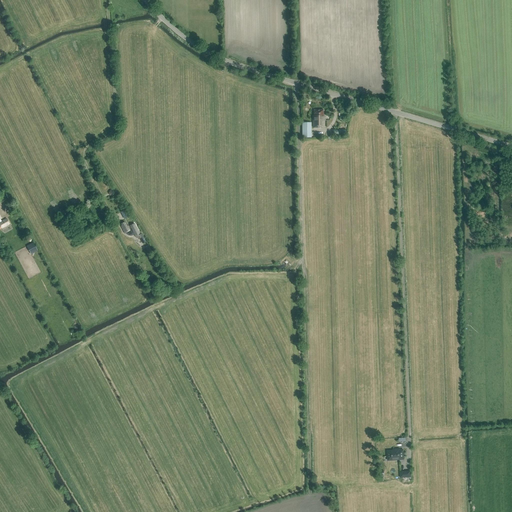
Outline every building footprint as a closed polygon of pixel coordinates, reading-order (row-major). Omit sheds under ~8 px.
[(314,110),(314,115),(313,115),(313,127),(324,127),(324,115),(323,115),(323,110),(314,110)] [(311,138),(311,122),(302,122),(302,138),(311,138)] [(129,217),(125,209),(121,212),(124,219),(129,217)] [(0,225),(1,228),(9,224),(6,219),(1,221),(0,219),(0,217),(0,218),(0,217),(0,225)] [(131,228),(129,228),(128,226),(127,226),(124,222),(121,224),(122,225),(120,226),(124,233),(125,233),(126,235),(128,236),(130,236),(131,236),(134,234),(135,237),(136,236),(138,239),(140,238),(143,243),(145,241),(141,234),(140,234),(134,223),(130,225),(130,226),(130,227),(131,228)] [(38,251),(33,242),(27,246),(31,254),(38,251)] [(393,450),(387,451),(388,460),(404,459),(403,450),(400,450),(400,449),(393,449),(393,450)]
